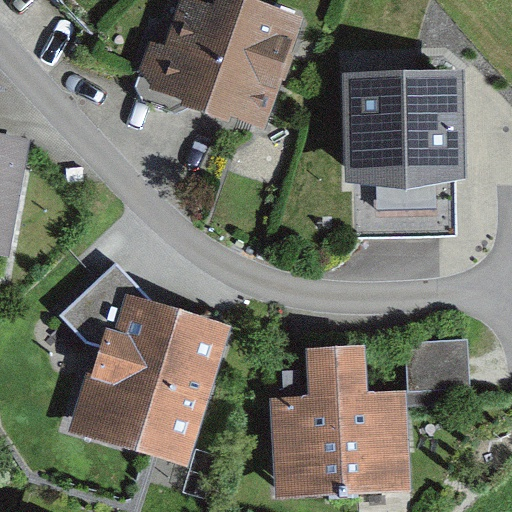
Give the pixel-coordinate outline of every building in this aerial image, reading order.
[(258,129),(291,27),(208,0),(186,0),(155,95),(258,129)] [(458,88),(352,92),(356,193),(462,189),(458,88)] [(0,256),(5,257),(23,155),(0,151),(0,256)] [(180,466),(221,343),(131,313),(106,390),(93,385),(77,432),(180,466)] [(280,413),(281,499),(401,497),(400,411),(361,411),(360,372),(314,373),(314,412),(280,413)]
